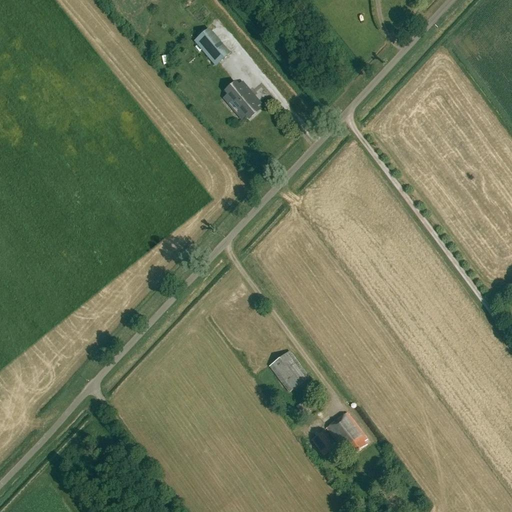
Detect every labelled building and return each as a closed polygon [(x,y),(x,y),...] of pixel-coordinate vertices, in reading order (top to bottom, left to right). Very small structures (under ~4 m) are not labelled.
[(194,42),(215,68),(230,55),(209,30),(194,42)] [(239,86),(235,82),(224,92),(227,96),(223,99),(241,121),(246,118),(249,121),(260,111),(257,108),(262,104),(243,82),(239,86)] [(290,394),(310,379),(290,353),(270,367),(290,394)] [(299,406),(297,407),(300,412),(307,407),(304,403),(299,406)] [(348,414),(326,431),(337,445),(338,445),(343,452),(345,452),(350,460),(368,447),(366,444),(369,442),(348,414)] [(334,449),(323,433),(312,441),(324,456),(334,449)]
